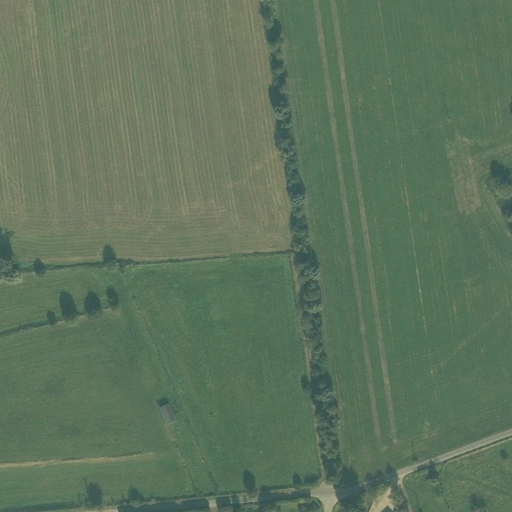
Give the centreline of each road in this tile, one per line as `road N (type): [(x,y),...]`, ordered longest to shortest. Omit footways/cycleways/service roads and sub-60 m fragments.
road 1 (track): [(291,237),(327,493)]
road 2 (unclassified): [(105,511),(327,493)]
road 3 (unclassified): [(327,493),(511,429)]
